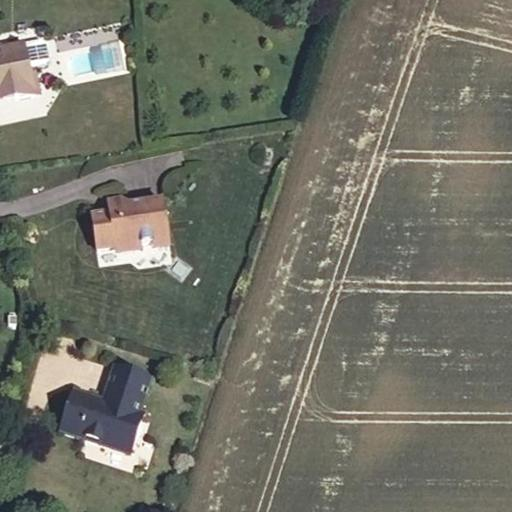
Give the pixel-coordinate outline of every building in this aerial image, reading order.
[(0,103),(6,103),(11,107),(30,104),(35,98),(32,80),(27,77),(23,53),(0,56),(0,103)] [(97,215),(79,218),(85,254),(102,251),(107,255),(123,252),(127,247),(155,242),(148,201),(114,206),(106,200),(97,215)] [(144,378),(106,366),(95,400),(85,397),(75,401),(64,398),(55,426),(72,431),(70,438),(102,448),(103,445),(125,452),(137,412),(134,412),(144,378)] [(199,375),(183,371),(177,390),(192,395),(199,375)] [(66,391),(64,398),(75,401),(85,397),(66,391)] [(72,431),(55,426),(53,433),(70,438),(72,431)]
